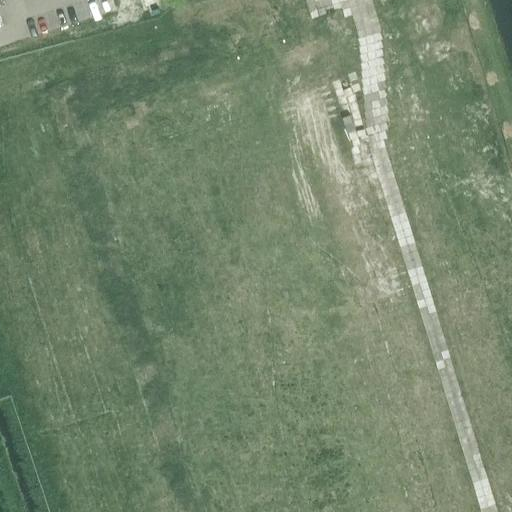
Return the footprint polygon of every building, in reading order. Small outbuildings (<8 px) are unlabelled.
[(79,103),(150,88),(164,98),(168,115),(187,111),(178,69),(114,27),(17,47),(0,72),(0,114),(25,109),(27,107),(32,110),(49,106),(45,91),(57,89),(79,103)] [(245,106),(193,122),(237,263),(257,257),(252,239),(280,230),(272,205),(258,209),(260,212),(237,219),(224,176),(241,171),(244,180),(264,173),(249,127),(252,126),(245,106)] [(46,130),(24,137),(33,165),(55,158),(46,130)] [(63,215),(42,169),(23,177),(44,223),(63,215)] [(377,207),(390,256),(428,246),(415,197),(377,207)] [(248,300),(129,332),(135,357),(255,325),(248,300)] [(126,506),(127,511),(184,511),(197,507),(177,444),(170,441),(150,490),(152,497),(141,500),(136,482),(126,506)]
